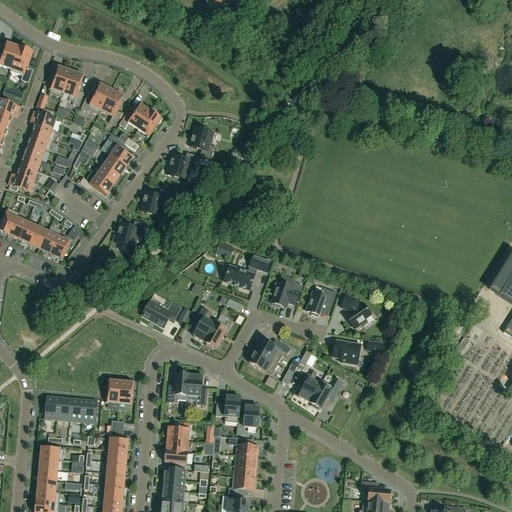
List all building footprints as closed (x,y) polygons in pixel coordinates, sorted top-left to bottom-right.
[(19,49),(7,44),(1,60),(0,59),(0,66),(11,71),(19,49)] [(31,53),(19,49),(11,71),(24,75),(31,53)] [(49,95),(62,99),(63,95),(71,73),(58,68),(49,95)] [(63,95),(69,97),(68,101),(73,103),(72,106),(79,108),(83,94),(77,92),(83,77),(71,73),(63,95)] [(92,100),(87,97),(80,110),(87,113),(88,111),(99,117),(101,112),(111,91),(100,86),(92,100)] [(101,112),(112,118),(109,124),(115,127),(121,115),(116,112),(123,97),(111,91),(101,112)] [(15,93),(12,99),(22,103),(24,96),(15,93)] [(43,112),(47,98),(41,96),(36,109),(37,110),(43,112)] [(21,108),(0,100),(0,113),(12,118),(14,113),(18,115),(21,108)] [(150,113),(140,106),(131,119),(126,116),(119,126),(124,130),(128,124),(138,130),(150,113)] [(37,110),(36,114),(51,119),(52,115),(43,112),(37,110)] [(0,125),(8,128),(12,118),(0,113),(0,125)] [(34,113),(32,120),(36,121),(35,126),(51,132),(52,131),(55,120),(51,119),(36,114),(34,113)] [(160,120),(150,113),(138,130),(147,137),(160,120)] [(0,136),(5,138),(8,128),(0,125),(0,136)] [(35,126),(31,136),(52,143),(56,133),(52,131),(51,132),(35,126)] [(192,137),(189,147),(202,151),(200,158),(212,161),(216,149),(210,148),(213,134),(199,129),(197,139),(192,137)] [(104,145),(107,147),(116,134),(113,132),(104,145)] [(31,136),(27,146),(44,152),(49,154),(52,143),(31,136)] [(124,145),(134,152),(138,147),(128,139),(124,145)] [(76,140),(74,146),(80,148),(82,143),(78,141),(76,140)] [(133,159),(113,145),(106,155),(110,158),(110,157),(126,168),(133,159)] [(44,152),(27,146),(24,156),(41,162),(44,152)] [(195,170),(199,158),(186,154),(185,160),(172,157),(169,167),(174,168),(171,177),(186,181),(189,168),(195,170)] [(41,162),(24,156),(20,167),(37,173),(41,162)] [(110,158),(104,166),(104,167),(119,178),(126,168),(110,157),(110,158)] [(72,162),(62,159),(59,166),(69,170),(72,162)] [(104,166),(100,164),(93,174),(97,176),(113,187),(119,178),(104,167),(104,166)] [(37,173),(20,167),(17,177),(33,183),(37,173)] [(97,176),(91,185),(83,180),(79,185),(89,193),(93,188),(106,197),(113,187),(97,176)] [(18,190),(29,194),(33,183),(17,177),(15,181),(11,179),(8,186),(11,187),(18,190)] [(53,194),(58,187),(51,182),(46,189),(49,192),(53,194)] [(157,197),(145,193),(142,204),(140,212),(140,213),(141,213),(144,214),(159,218),(163,205),(169,206),(172,194),(159,191),(157,197)] [(19,215),(8,210),(0,226),(0,232),(9,236),(16,219),(17,219),(19,215)] [(27,224),(17,219),(16,219),(9,236),(19,241),(27,224)] [(133,228),(120,225),(117,235),(115,243),(115,244),(116,244),(119,245),(134,250),(138,236),(144,238),(147,226),(134,222),(133,228)] [(37,228),(27,224),(19,241),(29,246),(37,228)] [(47,233),(37,228),(29,246),(40,250),(47,233)] [(73,229),(67,237),(74,242),(80,234),(73,229)] [(50,255),(58,238),(47,233),(40,250),(50,255)] [(69,243),(58,238),(50,255),(61,260),(69,243)] [(219,244),(216,253),(231,258),(234,249),(219,244)] [(248,274),(229,267),(223,283),(249,292),(254,276),(256,270),(266,274),(270,263),(253,257),(249,268),(250,268),(248,274)] [(309,275),(300,272),(298,278),(306,281),(309,275)] [(511,275),(499,297),(511,305),(511,321),(505,333),(511,337),(511,386),(509,391),(511,393),(511,275)] [(307,284),(313,286),(315,278),(309,276),(307,284)] [(295,307),(302,287),(294,285),(292,288),(278,283),(277,285),(275,284),(273,292),(275,292),(271,304),(272,304),(271,306),(279,309),(280,307),(286,309),(287,304),(295,307)] [(336,294),(322,289),(320,296),(312,293),(305,312),(311,314),(310,316),(317,318),(317,316),(318,317),(322,306),(330,309),(336,294)] [(359,305),(356,300),(345,296),(341,309),(347,312),(349,315),(345,317),(354,330),(360,326),(361,327),(367,324),(365,321),(371,317),(362,304),(359,305)] [(241,306),(229,301),(226,306),(239,312),(241,306)] [(156,324),(163,328),(168,320),(173,323),(180,310),(168,303),(164,311),(149,303),(142,316),(149,321),(150,321),(150,320),(155,323),(155,324),(156,324)] [(204,344),(217,321),(209,317),(211,314),(202,309),(195,321),(201,324),(193,337),(204,344)] [(184,310),(177,323),(183,326),(190,313),(184,310)] [(217,321),(204,344),(206,345),(205,346),(212,350),(213,349),(216,350),(230,325),(227,323),(225,326),(217,321)] [(483,344),(489,329),(478,325),(472,339),(483,344)] [(255,352),(277,365),(282,357),(285,359),(289,350),(277,343),(274,348),(261,341),(255,352)] [(336,343),(335,346),(333,346),(331,355),(334,355),(333,358),(340,360),(340,363),(356,366),(360,347),(336,343)] [(384,345),(368,343),(366,351),(382,354),(384,345)] [(277,365),(255,352),(248,364),(271,376),(277,365)] [(311,356),(306,352),(299,364),(304,367),(311,356)] [(293,374),(288,371),(281,383),(287,386),(293,374)] [(310,404),(322,382),(314,377),(316,374),(313,372),(298,398),(310,404)] [(186,402),(189,376),(187,376),(187,374),(179,374),(179,375),(176,375),(174,390),(168,390),(167,404),(177,404),(177,401),(186,402)] [(202,377),(189,376),(186,402),(195,403),(195,406),(205,407),(206,393),(200,393),(202,377)] [(333,388),(322,382),(310,404),(311,405),(311,407),(318,411),(319,409),(321,410),(328,397),(334,400),(343,384),(337,381),(333,388)] [(120,383),(109,382),(107,403),(118,404),(120,383)] [(130,405),(132,384),(120,383),(118,404),(130,405)] [(226,397),(224,423),(237,424),(238,422),(240,398),(237,398),(237,396),(229,396),(229,397),(226,397)] [(59,401),(46,399),(44,421),(57,422),(59,401)] [(69,423),(71,402),(59,401),(57,422),(69,423)] [(82,424),(84,403),(71,402),(69,423),(82,424)] [(95,426),(97,404),(84,403),(82,424),(95,426)] [(258,408),(245,407),(244,422),(238,422),(237,424),(236,436),(243,436),(244,428),(256,429),(257,426),(258,427),(259,418),(257,418),(258,408)] [(124,424),(111,422),(111,429),(123,431),(124,424)] [(168,429),(167,441),(188,443),(189,425),(183,424),(183,430),(168,429)] [(236,446),(238,436),(231,435),(229,445),(236,446)] [(128,441),(110,440),(109,452),(126,454),(128,441)] [(167,441),(166,452),(187,454),(188,443),(167,441)] [(236,457),(257,459),(258,448),(237,446),(236,457)] [(63,462),(64,450),(41,448),(40,460),(58,462),(63,462)] [(108,463),(125,465),(126,454),(109,452),(108,463)] [(187,454),(166,452),(165,464),(186,466),(187,454)] [(236,457),(235,468),(256,470),(257,459),(236,457)] [(40,460),(39,471),(57,473),(58,462),(40,460)] [(107,475),(124,476),(125,465),(108,463),(107,475)] [(235,468),(234,479),(255,481),(256,470),(235,468)] [(164,470),(163,480),(184,482),(185,472),(164,470)] [(39,471),(38,482),(56,483),(57,473),(39,471)] [(106,486),(123,488),(124,476),(107,475),(106,486)] [(255,481),(234,479),(233,490),(254,492),(255,481)] [(184,482),(163,480),(162,491),(183,493),(184,482)] [(38,482),(37,492),(55,494),(56,483),(38,482)] [(363,503),(388,505),(388,503),(390,503),(391,495),(389,495),(389,492),(374,491),(375,485),(361,483),(360,490),(364,490),(363,503)] [(122,499),(123,488),(106,486),(104,497),(122,499)] [(183,493),(162,491),(161,502),(182,504),(183,493)] [(37,492),(36,503),(59,505),(60,494),(55,494),(37,492)] [(247,511),(248,504),(241,503),(242,497),(228,496),(226,511),(247,511)] [(103,509),(121,510),(122,499),(104,497),(103,509)] [(186,511),(187,504),(182,504),(161,502),(160,502),(159,511),(186,511)] [(36,503),(35,511),(57,511),(59,505),(36,503)] [(387,511),(388,505),(363,503),(362,511),(358,511),(387,511)]
